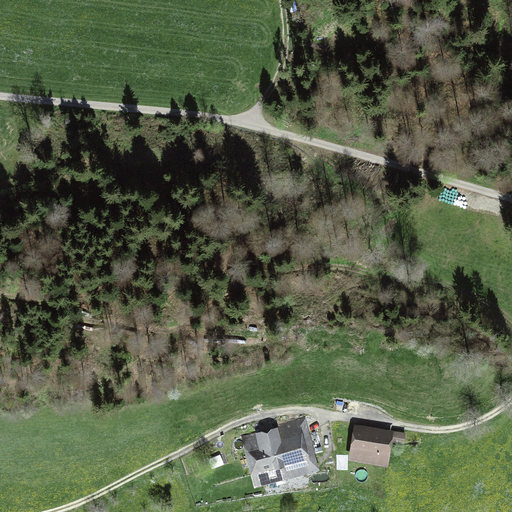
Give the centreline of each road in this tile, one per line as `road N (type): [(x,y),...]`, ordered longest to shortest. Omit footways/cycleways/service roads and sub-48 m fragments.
road 1 (track): [(0,294),(89,322),(173,330),(251,279),(330,266),(446,282),(511,320)]
road 2 (unclassified): [(511,198),(232,119),(0,100)]
road 3 (track): [(51,511),(227,428)]
road 4 (track): [(285,0),(287,42),(255,125)]
